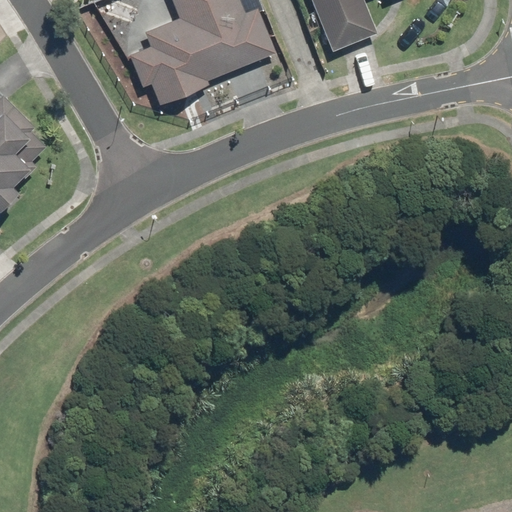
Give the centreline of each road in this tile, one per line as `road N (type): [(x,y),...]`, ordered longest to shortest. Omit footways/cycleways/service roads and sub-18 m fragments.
road 1 (residential): [(511,76),(278,132),(141,192)]
road 2 (residential): [(141,192),(32,0)]
road 3 (residential): [(141,192),(0,303)]
